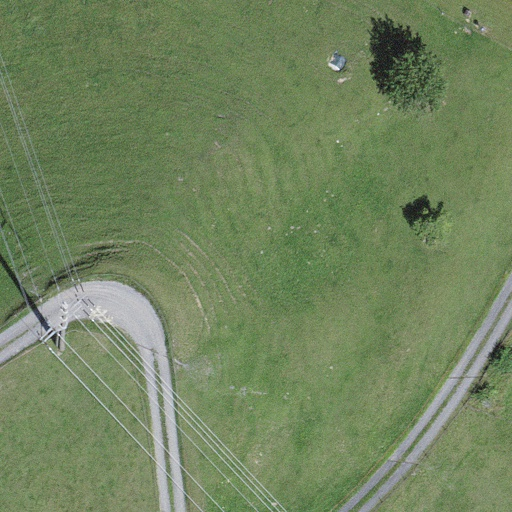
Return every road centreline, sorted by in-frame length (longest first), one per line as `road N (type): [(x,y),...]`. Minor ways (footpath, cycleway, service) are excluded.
road 1 (track): [(0,350),(74,303),(109,302),(138,315),(154,345),(171,511)]
road 2 (track): [(353,511),(406,464),(511,296)]
